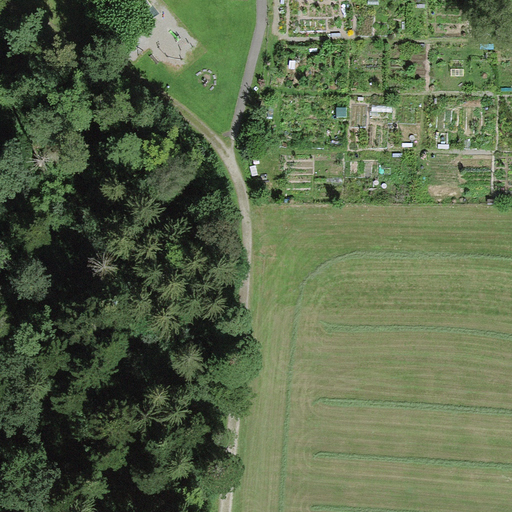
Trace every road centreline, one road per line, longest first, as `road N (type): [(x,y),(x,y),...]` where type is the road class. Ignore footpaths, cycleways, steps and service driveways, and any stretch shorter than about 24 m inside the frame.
road 1 (track): [(226,148),(248,233),(225,511)]
road 2 (track): [(0,1),(172,101),(226,148)]
